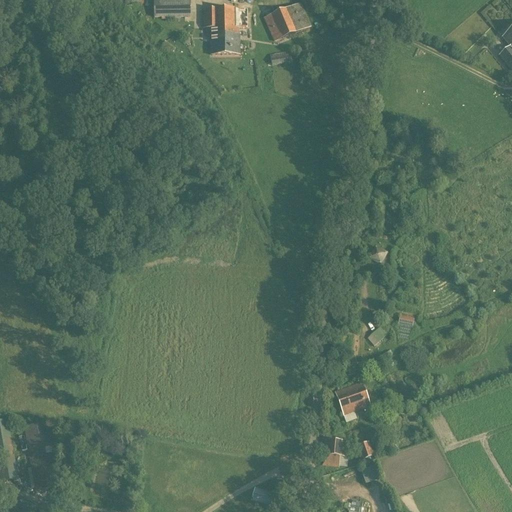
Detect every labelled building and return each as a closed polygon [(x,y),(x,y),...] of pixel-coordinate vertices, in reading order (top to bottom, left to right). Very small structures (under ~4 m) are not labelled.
[(154,0),(155,18),(190,18),(190,0),(154,0)] [(264,19),(274,43),(298,33),(300,39),(305,37),(303,31),(311,28),(301,5),(264,19)] [(248,10),(204,11),(204,28),(212,28),(212,56),(238,56),(238,28),(248,28),(248,10)] [(397,24),(402,27),(407,18),(402,15),(397,24)] [(499,57),(511,72),(511,30),(502,39),(510,48),(499,57)] [(171,53),(174,48),(164,42),(160,47),(171,53)] [(290,53),(270,56),(272,67),(291,63),(290,53)] [(433,197),(425,197),(427,222),(434,221),(433,197)] [(368,260),(381,267),(388,254),(375,246),(368,260)] [(398,326),(412,329),(415,318),(400,315),(398,326)] [(373,346),(386,335),(380,327),(367,338),(373,346)] [(343,356),(343,371),(356,371),(355,355),(343,356)] [(336,394),(344,416),(370,408),(362,385),(336,394)] [(8,421),(0,421),(0,482),(0,483),(18,479),(8,421)] [(59,488),(48,424),(26,428),(35,492),(59,488)] [(347,441),(325,439),(323,466),(339,467),(339,464),(344,464),(344,458),(345,458),(347,441)] [(369,443),(358,446),(363,460),(377,455),(376,451),(372,452),(369,443)] [(374,466),(361,471),(366,484),(379,480),(374,466)] [(277,481),(274,501),(284,503),(287,483),(277,481)] [(251,501),(270,507),(274,494),(255,490),(251,501)]
